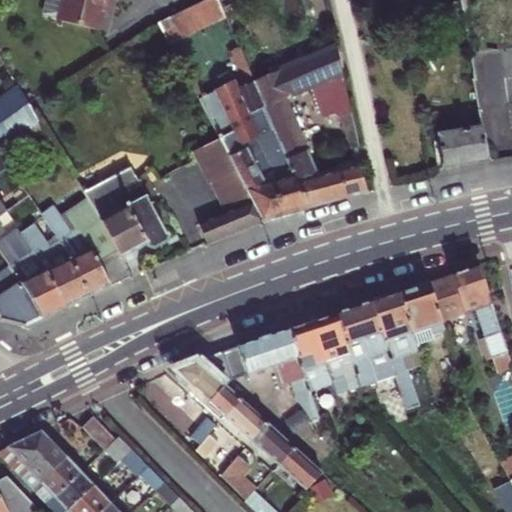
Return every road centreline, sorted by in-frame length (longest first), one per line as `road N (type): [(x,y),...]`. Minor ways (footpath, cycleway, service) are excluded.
road 1 (secondary): [(250,287),(511,209)]
road 2 (secondary): [(250,287),(116,332),(5,386)]
road 3 (secondary): [(16,407),(250,287)]
road 4 (track): [(395,238),(342,0)]
